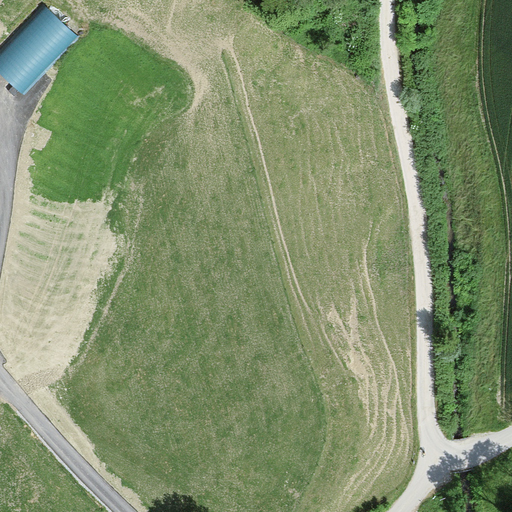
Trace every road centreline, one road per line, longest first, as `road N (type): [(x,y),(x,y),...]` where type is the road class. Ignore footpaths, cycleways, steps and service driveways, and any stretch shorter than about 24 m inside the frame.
road 1 (unclassified): [(390,0),(391,61),(422,226),(426,414),(444,455)]
road 2 (residential): [(125,511),(0,375)]
